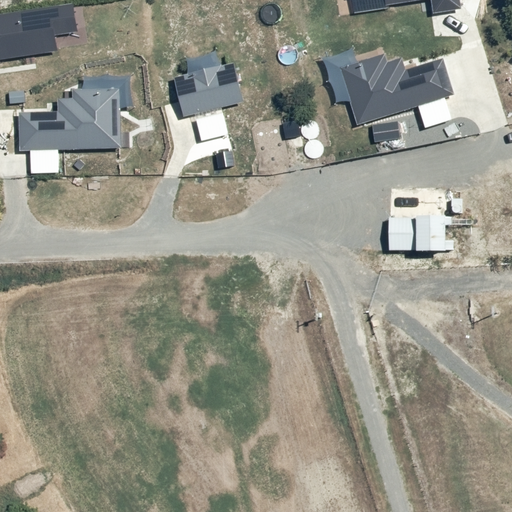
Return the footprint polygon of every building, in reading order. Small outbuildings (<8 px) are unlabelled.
[(420,108),(430,105),(428,101),(452,94),(449,81),(443,58),(404,68),(402,59),(386,63),(384,53),(379,55),(375,42),(329,54),(322,56),(334,104),(348,100),(355,125),(369,122),(375,145),(402,137),(396,114),(420,108)] [(200,141),(215,138),(218,153),(214,154),(218,170),(235,166),(227,131),(221,108),(242,103),(232,62),(220,65),(217,52),(183,60),(186,73),(173,76),(180,105),(184,122),(195,119),(200,141)] [(83,89),(71,89),(71,96),(59,96),(59,104),(52,104),(52,110),(19,111),(20,151),(104,148),(130,147),(129,131),(120,131),(119,110),(133,110),(132,73),(83,75),(83,89)] [(298,121),(282,124),(287,149),(302,146),(298,121)] [(445,242),(445,226),(453,226),(453,216),(436,216),(387,217),(388,251),(453,251),(453,242),(445,242)] [(511,249),(511,230),(486,230),(485,248),(511,249)]
